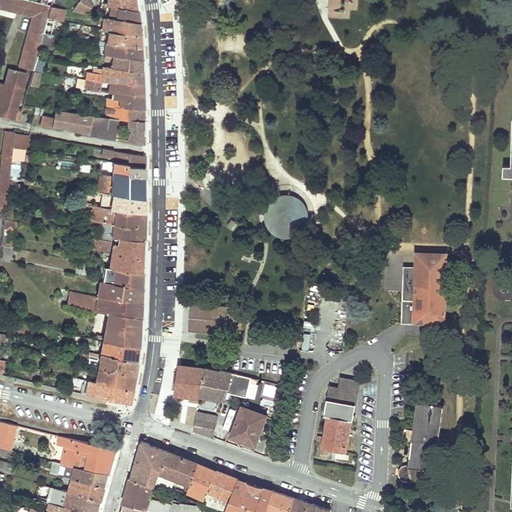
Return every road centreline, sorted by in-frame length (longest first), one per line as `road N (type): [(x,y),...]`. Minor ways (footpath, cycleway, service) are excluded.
road 1 (residential): [(150,0),(158,152),(154,335),(137,421)]
road 2 (residential): [(376,507),(384,369),(374,355),(357,354),(317,382),(296,478)]
road 3 (residential): [(296,478),(137,421)]
road 4 (residential): [(135,426),(0,394)]
